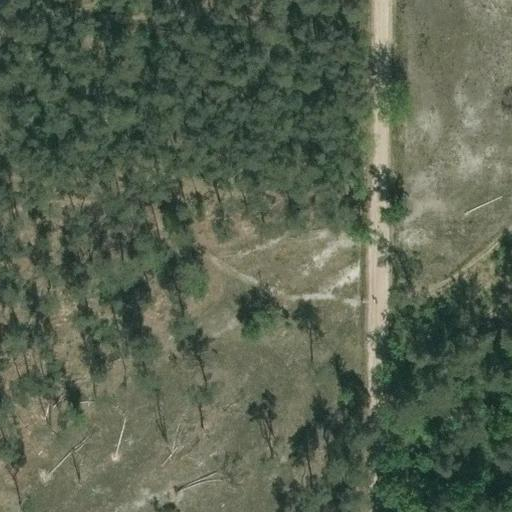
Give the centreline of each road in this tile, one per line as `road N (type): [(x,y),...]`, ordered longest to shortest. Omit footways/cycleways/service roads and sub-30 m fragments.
road 1 (track): [(382,0),(379,301)]
road 2 (track): [(379,301),(377,511)]
